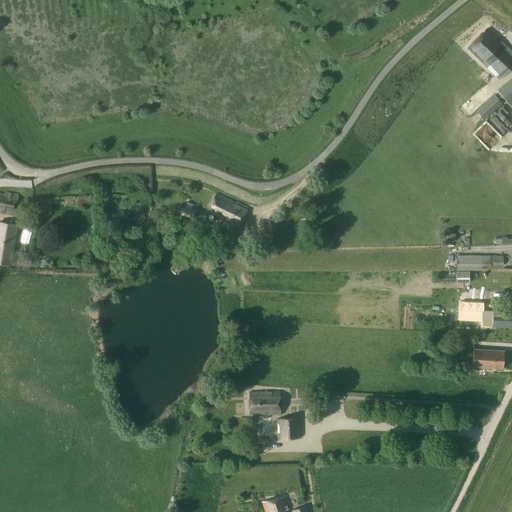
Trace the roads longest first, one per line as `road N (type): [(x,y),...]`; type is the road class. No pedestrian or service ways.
road 1 (unclassified): [(0,152),(35,173),(146,160),(257,187),(290,179),(325,155),(384,70),(463,0)]
road 2 (unclassified): [(451,511),(511,386)]
